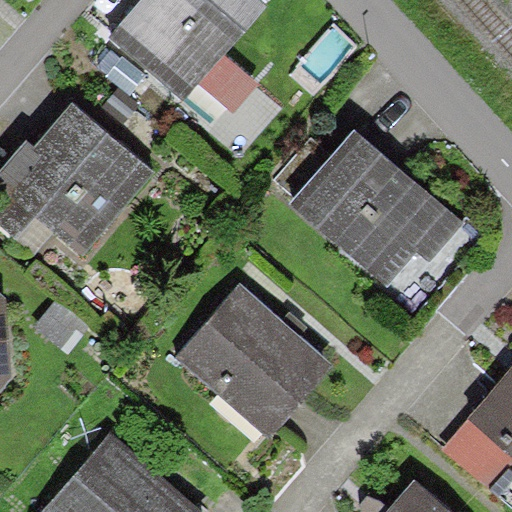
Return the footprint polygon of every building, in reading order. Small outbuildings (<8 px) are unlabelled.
[(268,13),(253,0),(140,0),(100,45),(179,114),(268,13)] [(157,171),(68,100),(26,152),(16,145),(0,165),(0,198),(2,200),(0,202),(0,240),(32,266),(54,239),(83,263),(157,171)] [(462,228),(357,135),(289,210),(395,304),(462,228)] [(227,286),(158,365),(253,448),(323,369),(227,286)] [(511,361),(455,429),(511,476),(511,361)] [(182,511),(96,434),(25,511),(182,511)] [(444,511),(409,483),(385,511),(444,511)]
